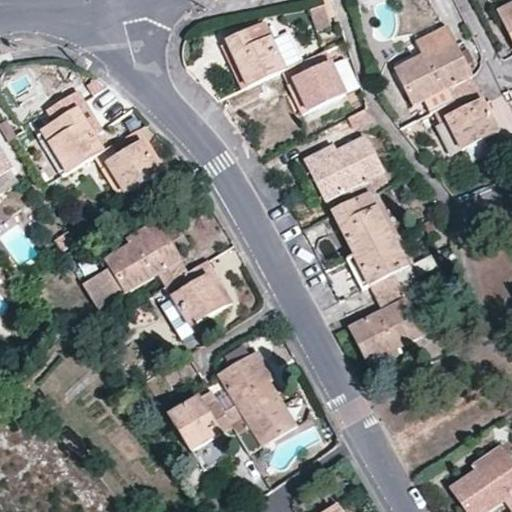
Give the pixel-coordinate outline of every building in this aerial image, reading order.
[(511,2),(499,9),(504,18),(511,14),(511,2)] [(331,19),(327,5),(313,10),(317,23),(331,19)] [(334,27),(331,19),(317,23),(319,31),(334,27)] [(250,90),(305,65),(292,36),(275,43),(268,27),(230,46),(250,90)] [(421,47),(423,51),(450,37),(445,28),(418,42),(421,47)] [(394,62),(412,96),(444,80),(451,93),(473,81),(467,69),(450,37),(423,51),(421,47),(394,62)] [(362,93),(348,61),(335,67),(329,54),(306,64),(311,78),(298,85),(311,115),(362,93)] [(496,122),(473,81),(451,93),(430,104),(437,116),(444,112),(459,141),(496,122)] [(71,116),(63,101),(35,118),(43,133),(71,116)] [(43,133),(58,158),(64,155),(73,171),(103,152),(80,111),(71,116),(43,133)] [(378,125),(368,111),(357,117),(369,133),(378,125)] [(459,141),(444,112),(437,116),(433,118),(448,147),(458,142),(459,141)] [(113,145),(121,159),(109,167),(125,195),(160,173),(136,131),(113,145)] [(50,144),(43,133),(30,141),(36,152),(50,144)] [(343,158),(315,173),(337,219),(361,206),(354,192),(386,176),(369,141),(342,155),(343,158)] [(0,179),(15,171),(0,146),(0,179)] [(310,164),(315,173),(343,158),(342,155),(338,149),(310,164)] [(64,155),(58,158),(68,174),(73,171),(64,155)] [(361,206),(337,219),(358,260),(396,241),(375,200),(361,206)] [(163,231),(158,223),(131,238),(134,244),(136,247),(163,231)] [(189,274),(163,231),(136,247),(134,244),(107,259),(127,293),(158,275),(166,288),(189,274)] [(418,283),(396,241),(358,260),(352,264),(365,292),(374,288),(380,302),(403,290),(418,283)] [(189,274),(166,288),(191,329),(226,307),(211,278),(216,275),(208,261),(189,274)] [(226,307),(233,303),(216,275),(211,278),(226,307)] [(179,336),(191,329),(166,288),(156,294),(179,336)] [(380,302),(386,313),(354,330),(370,361),(399,347),(400,351),(427,338),(403,290),(380,302)] [(370,361),(374,371),(404,357),(400,351),(399,347),(370,361)] [(270,383),(274,380),(257,353),(250,358),(266,385),(270,383)] [(237,436),(250,429),(261,448),(296,427),(270,383),(266,385),(250,358),(218,376),(236,406),(223,412),(229,423),(232,428),(237,436)] [(212,393),(171,416),(192,452),(221,435),(217,430),(229,423),(223,412),(212,393)] [(232,428),(229,423),(217,430),(221,435),(232,428)] [(471,478),(472,480),(499,462),(493,455),(467,473),(471,478)] [(511,511),(511,480),(499,462),(472,480),(471,478),(445,496),(455,511),(489,511),(497,507),(500,511),(511,511)] [(320,511),(340,511),(334,503),(320,511)]
